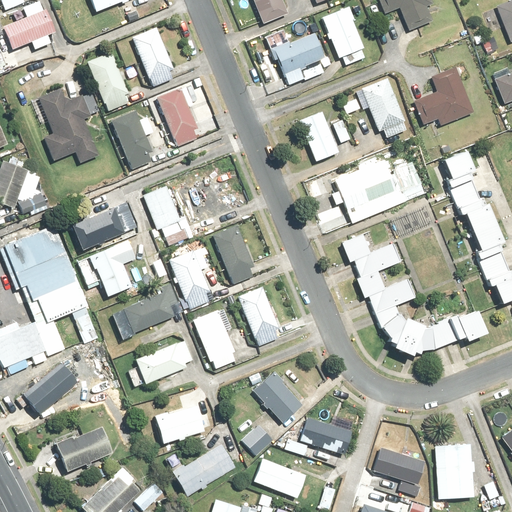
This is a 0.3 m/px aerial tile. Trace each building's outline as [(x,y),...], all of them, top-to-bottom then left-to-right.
[(0,0),(0,2),(1,6),(0,6),(0,13),(25,3),(23,0),(0,0)] [(89,0),(95,12),(124,0),(89,0)] [(282,0),(249,0),(261,25),(288,13),(282,0)] [(432,3),(430,0),(373,0),(380,14),(398,7),(408,31),(431,21),(425,6),(432,3)] [(511,0),(510,0),(495,6),(509,42),(511,40),(511,0)] [(348,7),(321,17),(337,59),(364,48),(348,7)] [(45,10),(2,27),(11,49),(54,32),(45,10)] [(156,28),(131,38),(148,79),(150,78),(153,86),(171,78),(168,71),(173,69),(156,28)] [(323,58),(313,33),(272,49),(282,74),(323,58)] [(111,52),(86,62),(103,103),(104,103),(107,111),(126,103),(123,95),(128,93),(111,52)] [(472,111),(454,67),(430,77),(436,91),(412,101),(422,126),(437,120),(439,125),(472,111)] [(511,71),(492,79),(502,104),(511,99),(511,71)] [(388,78),(360,89),(377,132),(383,130),(385,137),(404,130),(402,123),(405,122),(388,78)] [(75,80),(65,83),(70,96),(80,93),(75,80)] [(180,87),(155,97),(172,138),(174,137),(178,148),(196,140),(192,130),(197,128),(180,87)] [(60,89),(38,97),(52,134),(42,137),(51,160),(74,152),(79,164),(98,156),(83,118),(90,115),(82,95),(68,100),(64,97),(60,89)] [(354,99),(340,106),(344,115),(359,109),(354,99)] [(135,110),(110,120),(126,161),(128,160),(131,169),(151,161),(148,153),(151,152),(135,110)] [(336,152),(320,111),(297,120),(313,161),(336,152)] [(342,120),(331,124),(338,143),(349,139),(342,120)] [(450,179),(445,181),(458,215),(463,213),(478,252),(476,252),(479,258),(476,259),(487,287),(493,285),(500,304),(511,299),(511,275),(511,276),(508,269),(507,270),(497,243),(501,242),(487,204),(482,206),(469,172),(473,171),(465,151),(442,159),(450,179)] [(0,203),(13,209),(27,171),(3,162),(0,168),(0,203)] [(385,163),(334,182),(346,211),(396,192),(385,163)] [(200,172),(173,183),(190,224),(217,213),(200,172)] [(164,186),(141,195),(155,231),(178,222),(164,186)] [(113,208),(71,224),(81,250),(123,233),(113,208)] [(236,225),(211,235),(228,276),(230,275),(233,284),(252,276),(249,268),(252,266),(236,225)] [(87,306),(54,227),(1,247),(18,288),(24,287),(30,302),(25,303),(34,322),(31,323),(44,352),(45,356),(64,350),(53,320),(87,306)] [(182,228),(162,236),(166,246),(186,238),(182,228)] [(476,311),(456,319),(455,315),(436,323),(436,325),(430,327),(422,328),(423,326),(404,318),(403,320),(398,314),(394,305),(414,298),(407,279),(383,289),(376,270),(399,261),(392,243),(369,252),(362,234),(339,243),(347,263),(352,261),(359,277),(355,279),(363,298),(367,296),(380,329),(389,339),(387,342),(393,344),(391,348),(411,356),(412,352),(417,353),(418,350),(433,349),(439,347),(463,337),(465,341),(485,333),(476,311)] [(127,240),(86,256),(92,271),(96,269),(106,296),(131,286),(122,264),(135,259),(127,240)] [(193,250),(168,260),(184,302),(186,301),(190,309),(208,302),(205,294),(210,292),(193,250)] [(162,293),(122,308),(131,332),(174,316),(169,305),(176,302),(169,283),(159,287),(162,293)] [(262,287),(237,297),(257,346),(278,338),(274,329),(278,328),(262,287)] [(217,309),(191,319),(208,362),(211,360),(215,368),(234,361),(231,353),(234,351),(217,309)] [(88,313),(73,319),(83,344),(97,338),(88,313)] [(13,324),(0,329),(0,366),(2,369),(44,352),(31,323),(16,330),(13,324)] [(184,340),(134,359),(143,384),(186,368),(184,363),(192,360),(184,340)] [(37,414),(76,382),(58,361),(20,393),(37,414)] [(273,370),(251,390),(282,423),(302,404),(281,382),(283,380),(273,370)] [(108,371),(89,380),(98,399),(117,390),(108,371)] [(166,412),(153,415),(161,443),(177,439),(178,442),(186,439),(185,436),(203,432),(196,406),(167,414),(166,412)] [(305,417),(298,440),(344,454),(351,430),(305,417)] [(101,425),(55,443),(65,470),(112,452),(101,425)] [(270,441),(256,426),(240,442),(254,456),(270,441)] [(511,427),(499,437),(511,453),(511,427)] [(170,470),(185,496),(199,488),(200,490),(205,487),(204,485),(235,468),(221,444),(183,466),(182,464),(170,470)] [(468,444),(433,446),(437,499),(472,497),(470,471),(474,471),(473,461),(470,462),(468,444)] [(423,461),(379,447),(371,470),(415,484),(423,461)] [(261,458),(252,481),(295,498),(304,476),(261,458)] [(81,507),(85,511),(115,511),(139,491),(119,470),(81,507)] [(162,491),(153,482),(133,502),(141,511),(162,491)] [(491,482),(481,486),(486,500),(497,496),(491,482)] [(335,489),(324,486),(318,507),(329,510),(335,489)] [(257,505),(261,506),(258,511),(269,511),(271,506),(268,505),(270,497),(260,494),(257,505)] [(238,511),(240,506),(213,499),(209,511),(238,511)] [(390,511),(361,503),(358,511),(390,511)]
